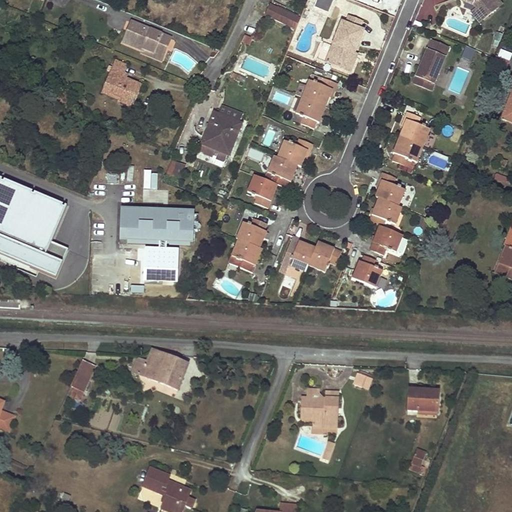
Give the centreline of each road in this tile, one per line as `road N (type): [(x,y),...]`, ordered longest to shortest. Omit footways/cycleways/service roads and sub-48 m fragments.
road 1 (residential): [(0,336),(511,360)]
road 2 (residential): [(339,179),(412,0)]
road 3 (residential): [(339,179),(322,179),(310,191),(315,215),(330,222),(346,215),(353,200),(346,184)]
